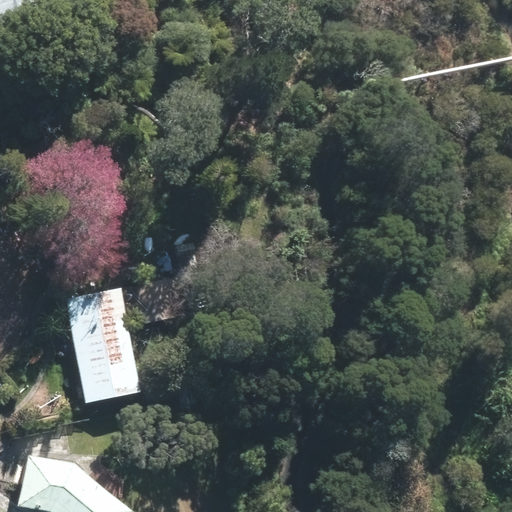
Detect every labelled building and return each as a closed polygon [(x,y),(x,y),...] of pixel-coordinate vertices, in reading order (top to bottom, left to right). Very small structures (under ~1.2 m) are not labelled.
[(27,0),(0,0),(0,36),(35,28),(27,0)] [(0,334),(17,323),(0,296),(0,295),(10,290),(0,274),(0,334)] [(161,281),(134,286),(139,313),(165,309),(161,281)] [(130,392),(110,295),(65,304),(85,401),(130,392)] [(18,506),(49,511),(50,511),(112,511),(66,469),(25,462),(18,506)]
